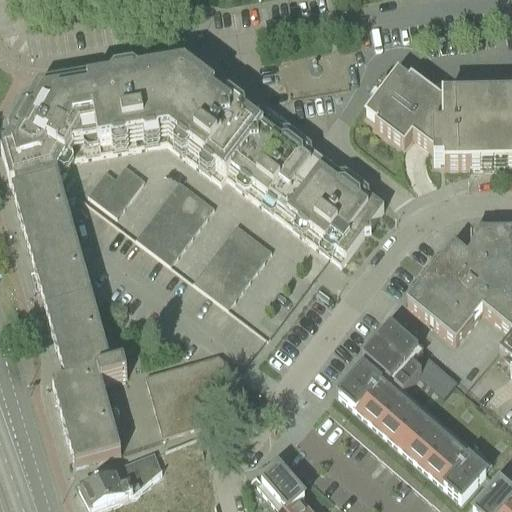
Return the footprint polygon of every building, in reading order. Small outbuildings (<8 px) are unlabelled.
[(183,76),(88,93),(89,100),(100,162),(165,151),(181,88),(183,76)] [(181,88),(165,151),(220,192),(224,185),(261,135),(183,76),(181,88)] [(380,102),(365,122),(375,130),(373,133),(403,155),(411,145),(418,151),(432,161),(432,171),(443,170),(443,176),(480,175),(480,171),(491,171),(491,175),(493,175),(493,171),(504,171),(504,175),(511,174),(511,105),(503,106),(503,109),(492,110),(492,106),(490,106),(490,110),(479,110),(479,106),(438,107),(409,85),(407,88),(397,80),(381,100),(378,98),(377,100),(380,102)] [(13,189),(15,196),(57,185),(62,184),(71,167),(100,162),(88,93),(86,85),(37,93),(0,158),(0,160),(9,190),(13,189)] [(266,129),(261,135),(224,185),(281,229),(324,173),(284,142),(266,129)] [(86,202),(115,224),(143,187),(124,173),(114,185),(104,178),(86,202)] [(341,186),(324,173),(281,229),(340,273),(382,217),(363,203),(352,195),(341,186)] [(57,185),(15,196),(10,197),(64,388),(50,392),(73,474),(120,460),(100,391),(126,384),(122,372),(110,375),(57,185)] [(134,246),(169,273),(213,215),(177,189),(134,246)] [(191,290),(226,316),(270,258),(235,232),(191,290)] [(414,302),(406,312),(454,352),(481,319),(510,343),(497,358),(511,370),(511,376),(508,382),(511,385),(511,305),(510,241),(481,241),(481,243),(470,243),(469,248),(469,253),(462,253),(458,258),(453,255),(429,283),(432,286),(425,294),(422,292),(421,294),(422,294),(415,303),(414,302)] [(389,332),(361,364),(388,388),(416,356),(389,332)] [(217,363),(216,363),(144,384),(161,445),(201,433),(240,381),(217,363)] [(424,363),(413,375),(420,381),(417,383),(442,405),(455,390),(424,363)] [(410,373),(392,394),(401,402),(417,383),(420,381),(413,375),(410,373)] [(459,510),(460,509),(484,481),(483,481),(392,401),(376,388),(368,381),(361,375),(337,403),(459,510)] [(98,491),(77,499),(83,511),(111,511),(133,504),(160,479),(153,460),(95,483),(95,484),(98,491)] [(257,491),(255,493),(257,496),(259,498),(271,511),(291,511),(298,507),(302,503),(301,503),(289,489),(277,475),(275,476),(257,491)] [(504,511),(511,504),(511,503),(511,491),(503,483),(477,511),(504,511)] [(301,511),(299,509),(303,505),(302,503),(298,507),(291,511),(301,511)]
